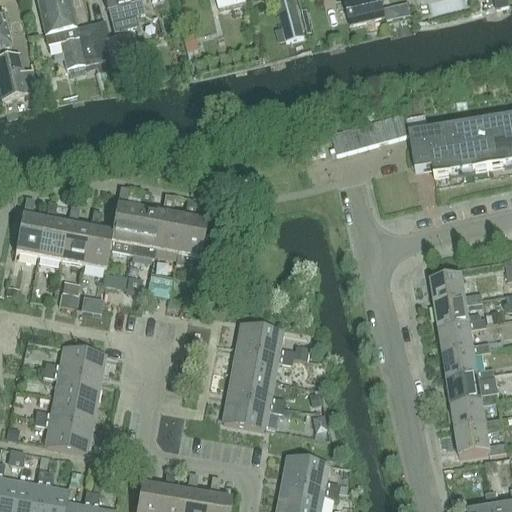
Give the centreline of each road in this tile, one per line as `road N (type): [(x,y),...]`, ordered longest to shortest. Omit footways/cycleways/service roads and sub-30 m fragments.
road 1 (residential): [(426,511),(364,251),(511,221)]
road 2 (residential): [(246,511),(248,480),(145,453),(156,353),(120,340)]
